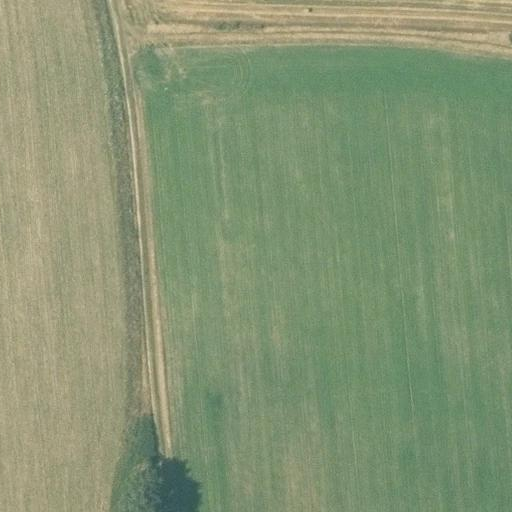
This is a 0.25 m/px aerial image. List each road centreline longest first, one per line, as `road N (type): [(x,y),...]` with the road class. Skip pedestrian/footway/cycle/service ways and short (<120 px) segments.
road 1 (track): [(105,0),(117,34),(150,511)]
road 2 (track): [(117,34),(411,36),(511,45)]
